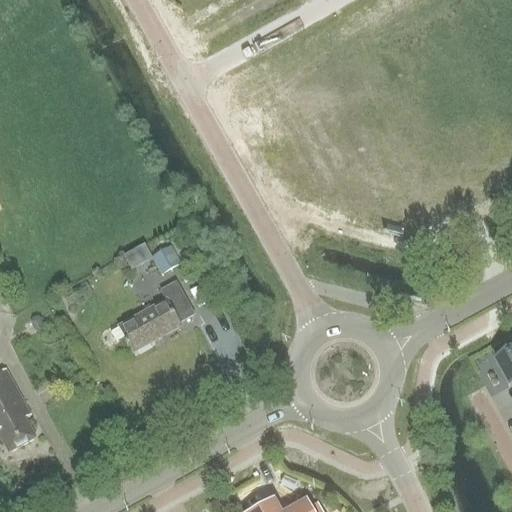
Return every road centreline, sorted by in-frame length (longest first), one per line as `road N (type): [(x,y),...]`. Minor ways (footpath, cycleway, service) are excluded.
road 1 (unclassified): [(323,331),(184,83)]
road 2 (secondary): [(98,511),(303,397)]
road 3 (residential): [(184,83),(335,0)]
road 4 (secondary): [(387,354),(511,280)]
